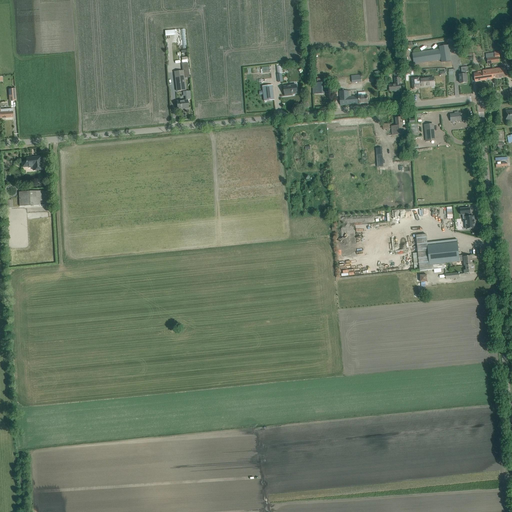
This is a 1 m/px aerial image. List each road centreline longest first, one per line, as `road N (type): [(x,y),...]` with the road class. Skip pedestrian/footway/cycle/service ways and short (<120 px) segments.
road 1 (unclassified): [(0,144),(481,102)]
road 2 (tertiary): [(508,400),(481,102)]
